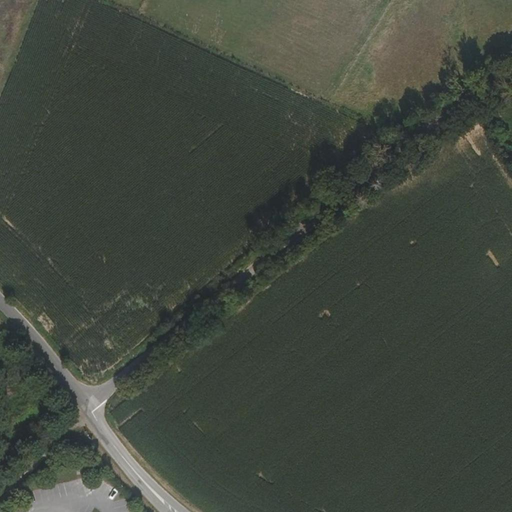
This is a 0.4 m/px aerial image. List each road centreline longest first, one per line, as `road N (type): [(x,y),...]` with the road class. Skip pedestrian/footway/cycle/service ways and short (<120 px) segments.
road 1 (unclassified): [(87,410),(433,128),(511,82)]
road 2 (unclassified): [(176,511),(87,410)]
road 3 (unclassified): [(87,410),(0,312)]
